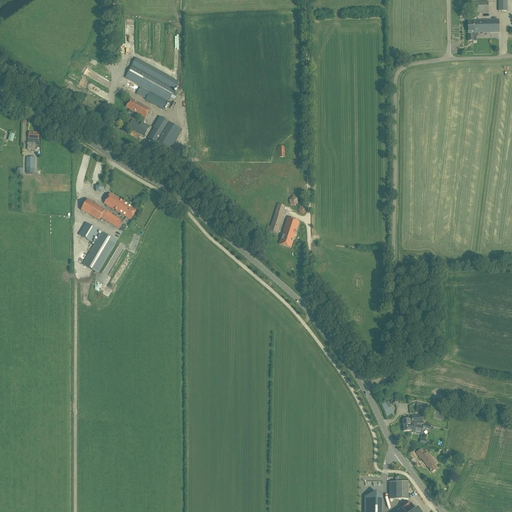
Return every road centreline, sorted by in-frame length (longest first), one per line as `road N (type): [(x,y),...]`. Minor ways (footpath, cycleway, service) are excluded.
road 1 (tertiary): [(0,88),(174,194),(296,299),(443,511)]
road 2 (track): [(354,393),(393,366),(394,70),(511,56)]
